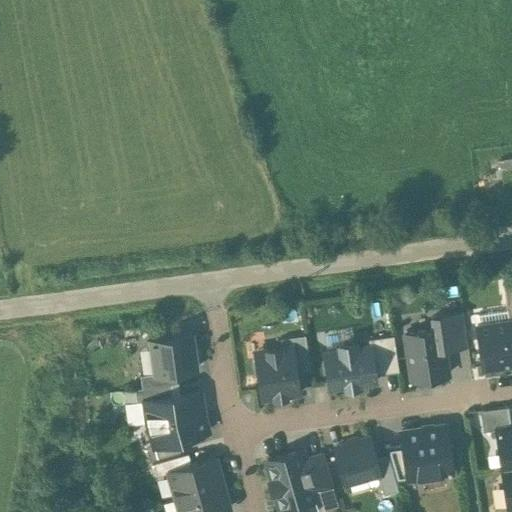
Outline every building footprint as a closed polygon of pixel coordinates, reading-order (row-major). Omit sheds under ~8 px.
[(462,311),(432,315),(434,328),(440,327),(443,347),(467,344),(462,311)] [(511,315),(475,320),(482,370),(511,365),(511,315)] [(434,328),(405,333),(412,378),(447,373),(443,347),(440,327),(434,328)] [(198,330),(151,334),(154,374),(201,370),(198,330)] [(364,331),(315,340),(326,400),(375,391),(364,331)] [(301,339),(248,347),(257,409),(310,401),(301,339)] [(171,383),(135,388),(137,401),(145,400),(145,399),(172,395),(171,383)] [(172,395),(145,399),(145,400),(148,421),(203,413),(200,391),(172,395)] [(508,405),(480,409),(483,430),(496,428),(496,427),(511,425),(508,405)] [(203,413),(148,421),(155,445),(177,439),(208,430),(203,413)] [(444,424),(401,430),(402,442),(408,478),(451,471),(444,424)] [(511,424),(511,425),(496,427),(496,428),(502,467),(511,465),(511,424)] [(334,447),(344,482),(378,473),(380,472),(376,459),(370,437),(334,447)] [(155,445),(146,448),(150,459),(180,450),(177,439),(155,445)] [(402,442),(385,445),(388,456),(395,480),(408,478),(402,442)] [(300,449),(267,459),(272,475),(268,476),(272,492),(276,491),(281,507),(314,498),(312,491),(303,458),(300,449)] [(188,452),(154,462),(157,474),(168,471),(168,470),(191,464),(188,452)] [(323,452),(303,458),(312,491),(333,485),(323,452)] [(388,456),(376,459),(380,472),(378,473),(384,494),(397,490),(395,480),(388,456)] [(191,464),(168,470),(168,471),(176,497),(222,484),(215,457),(191,464)] [(511,465),(502,467),(508,506),(507,506),(508,507),(511,506),(511,465)] [(222,484),(176,497),(180,511),(211,511),(229,507),(222,484)]
